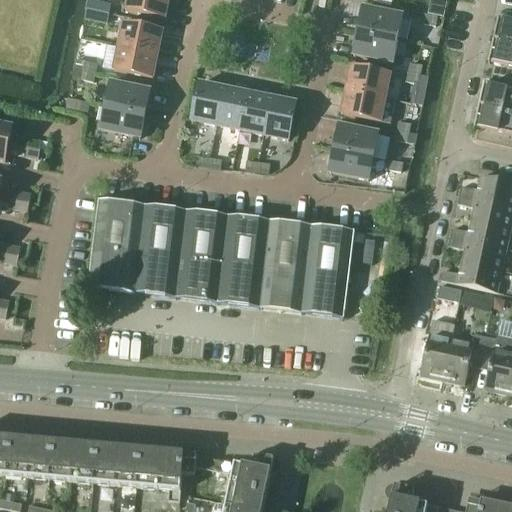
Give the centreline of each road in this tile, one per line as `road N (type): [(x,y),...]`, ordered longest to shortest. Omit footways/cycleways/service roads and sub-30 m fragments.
road 1 (residential): [(294,192),(321,41),(303,26),(219,11),(206,11),(191,28),(162,177)]
road 2 (tertiary): [(390,415),(38,380)]
road 3 (residential): [(390,415),(449,147)]
road 4 (residential): [(38,380),(73,164)]
road 5 (residential): [(449,147),(483,0)]
road 6 (residential): [(162,177),(294,192)]
road 7 (tertiary): [(511,442),(390,415)]
